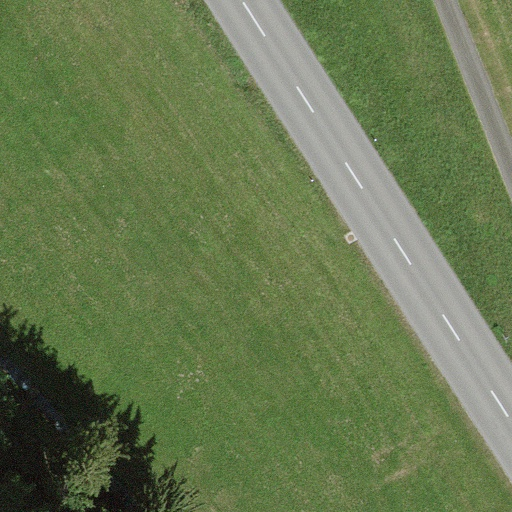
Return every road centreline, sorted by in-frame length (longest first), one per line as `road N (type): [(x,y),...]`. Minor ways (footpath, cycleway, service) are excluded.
road 1 (tertiary): [(511,422),(239,0)]
road 2 (track): [(445,0),(511,169)]
